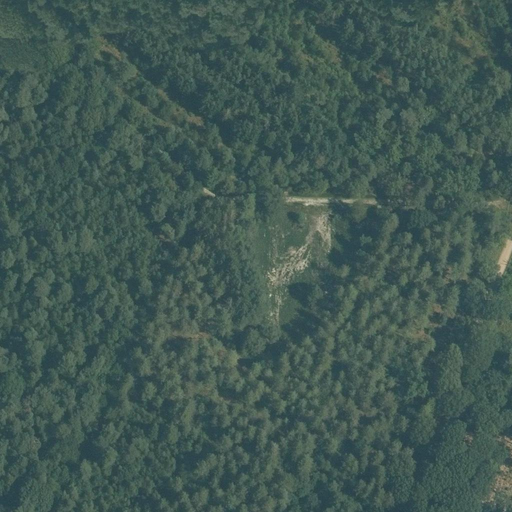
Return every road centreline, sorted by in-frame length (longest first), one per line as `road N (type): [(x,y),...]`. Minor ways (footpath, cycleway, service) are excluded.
road 1 (track): [(51,511),(88,451),(202,192)]
road 2 (track): [(202,192),(264,201),(306,194),(511,198)]
road 3 (track): [(405,511),(511,233)]
road 4 (track): [(202,192),(0,13)]
